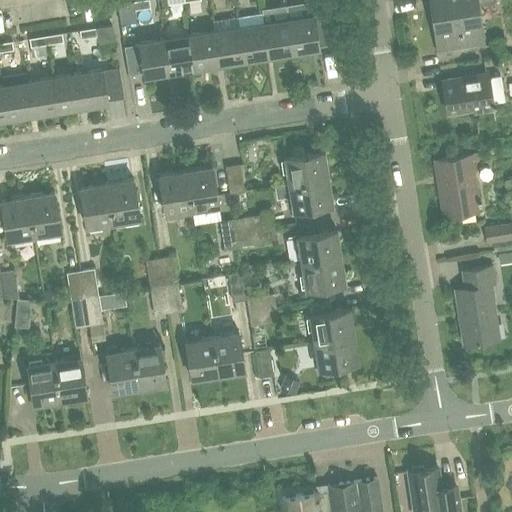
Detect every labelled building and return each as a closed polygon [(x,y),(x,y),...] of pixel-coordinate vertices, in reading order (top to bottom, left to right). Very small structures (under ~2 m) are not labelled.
[(148,0),(138,0),(132,1),(133,10),(150,7),(148,0)] [(494,0),(429,0),(438,53),(484,46),(478,4),(495,1),(494,0)] [(313,14),(287,18),(292,51),(318,47),(313,14)] [(287,18),(263,22),(268,55),(292,51),(287,18)] [(263,22),(238,27),(243,59),(268,55),(263,22)] [(97,35),(95,26),(79,29),(80,37),(97,35)] [(218,63),(243,59),(238,27),(215,30),(213,31),(218,63)] [(63,40),(61,31),(45,34),(46,43),(63,40)] [(213,31),(188,35),(194,67),(218,63),(213,31)] [(46,43),(45,34),(28,37),(30,45),(46,43)] [(188,35),(164,39),(169,71),(194,67),(188,35)] [(0,50),(13,48),(12,39),(0,41),(0,50)] [(164,39),(138,43),(144,76),(169,71),(164,39)] [(102,68),(76,73),(82,105),(108,101),(102,68)] [(76,73),(52,77),(57,109),(82,105),(76,73)] [(505,100),(501,75),(488,77),(487,73),(442,80),(447,111),(473,107),(474,111),(493,108),(492,102),(505,100)] [(52,77),(27,81),(33,113),(57,109),(52,77)] [(27,81),(3,85),(8,117),(33,113),(27,81)] [(324,150),(284,156),(288,182),(289,184),(328,177),(324,150)] [(435,159),(444,214),(480,208),(472,159),(481,158),(480,152),(435,159)] [(225,166),(229,193),(247,190),(243,163),(225,166)] [(213,165),(186,169),(193,209),(219,205),(213,165)] [(166,214),(193,209),(186,169),(160,173),(166,214)] [(277,198),(291,196),(293,209),(332,203),(328,177),(289,184),(288,182),(274,185),(277,198)] [(133,178),(108,182),(114,222),(140,218),(133,178)] [(108,182),(80,187),(87,227),(114,222),(108,182)] [(54,191),(29,195),(35,235),(61,231),(54,191)] [(29,195),(1,199),(8,239),(35,235),(29,195)] [(261,213),(234,218),(236,232),(264,228),(264,227),(261,213)] [(234,218),(220,220),(224,248),(238,245),(236,232),(234,218)] [(511,221),(484,225),(486,242),(492,241),(511,237),(511,221)] [(272,226),(264,227),(264,228),(236,232),(238,245),(275,239),(272,226)] [(297,235),(301,263),(341,256),(336,229),(297,235)] [(173,255),(160,257),(164,284),(177,282),(173,255)] [(345,282),(341,256),(301,263),(305,288),(345,282)] [(160,257),(145,259),(149,287),(164,284),(160,257)] [(464,344),(496,339),(490,298),(494,298),(491,283),(495,282),(493,265),(463,269),(466,287),(456,288),(464,344)] [(94,268),(81,270),(85,297),(98,295),(94,268)] [(14,269),(0,271),(4,297),(16,298),(19,298),(14,269)] [(81,270),(66,272),(71,299),(85,297),(81,270)] [(247,297),(242,272),(228,274),(232,301),(245,299),(247,298),(247,297)] [(181,309),(177,282),(164,284),(169,311),(181,309)] [(153,314),(169,311),(164,284),(149,287),(153,314)] [(245,299),(248,311),(276,307),(274,292),(247,297),(247,298),(245,299)] [(102,322),(98,295),(85,297),(89,324),(92,341),(106,339),(102,322)] [(75,327),(89,324),(85,297),(71,299),(75,327)] [(135,315),(135,304),(124,305),(124,297),(109,297),(110,316),(135,315)] [(31,300),(19,298),(16,298),(14,325),(28,327),(31,300)] [(277,320),(276,307),(248,311),(250,324),(277,320)] [(310,314),(314,341),(353,335),(349,308),(310,314)] [(238,331),(213,335),(219,374),(244,370),(238,331)] [(213,335),(185,339),(192,379),(219,374),(213,335)] [(314,341),(318,367),(321,367),(322,373),(325,376),(334,374),(337,371),(336,365),(357,361),(353,335),(314,341)] [(159,343),(134,347),(140,387),(166,383),(159,343)] [(134,347),(106,351),(112,391),(140,387),(134,347)] [(269,348),(255,350),(258,376),(273,375),(269,348)] [(33,403),(61,399),(55,359),(53,350),(40,353),(41,362),(27,364),(33,403)] [(80,356),(55,359),(61,399),(86,396),(80,356)] [(280,387),(294,394),(300,380),(286,374),(280,387)] [(459,511),(457,496),(456,484),(440,486),(437,465),(424,467),(423,465),(412,466),(413,469),(409,470),(415,511),(459,511)] [(281,496),(283,511),(380,511),(375,477),(325,485),(326,489),(281,496)]
